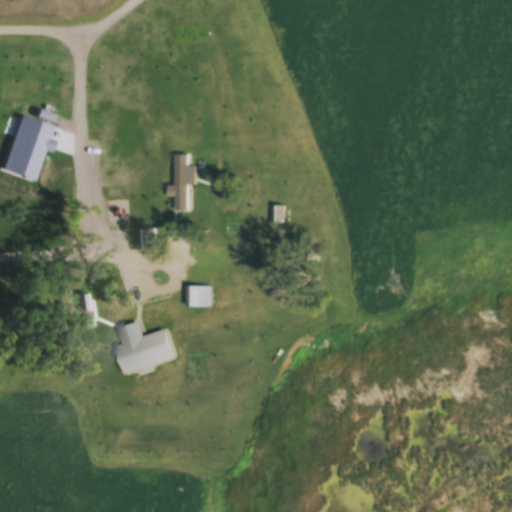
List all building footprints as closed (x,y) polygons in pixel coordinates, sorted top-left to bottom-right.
[(121,187),(94,187),(94,209),(121,209),(121,187)] [(273,224),(285,224),(285,208),(273,208),(273,224)] [(138,246),(156,246),(156,231),(138,231),(138,246)] [(187,310),(211,310),(211,289),(187,289),(187,310)] [(144,330),(144,367),(167,367),(167,330),(144,330)]
